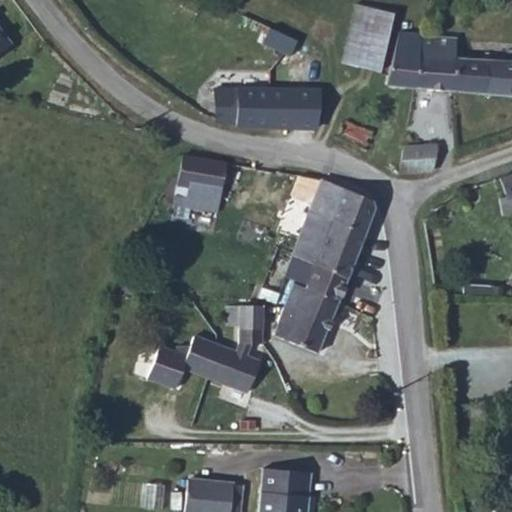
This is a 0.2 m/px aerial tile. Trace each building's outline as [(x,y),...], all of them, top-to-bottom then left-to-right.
[(340,59),(379,70),(395,11),(355,1),(340,59)] [(0,52),(11,44),(0,30),(0,52)] [(418,39),(394,39),(381,105),(390,105),(398,94),(409,95),(417,49),(418,39)] [(417,49),(409,95),(446,98),(452,63),(454,51),(417,49)] [(511,68),(452,63),(446,98),(511,103),(511,68)] [(236,89),(237,120),(252,119),(256,124),(313,123),(312,87),(259,88),(236,89)] [(367,139),(369,128),(345,122),(342,132),(367,139)] [(401,153),(398,181),(416,181),(434,173),(436,150),(401,153)] [(467,197),(472,203),(492,195),(499,206),(507,207),(511,218),(511,179),(489,188),(467,197)] [(212,189),(164,185),(158,232),(176,236),(202,239),(212,189)] [(366,211),(360,207),(310,194),(286,275),(343,293),(366,211)] [(343,293),(286,275),(280,295),(288,298),(288,301),(336,315),(343,293)] [(321,369),(336,315),(288,301),(282,329),(276,355),(321,369)] [(263,332),(229,332),(228,348),(242,348),(241,365),(239,373),(197,359),(193,371),(180,370),(178,375),(162,369),(160,377),(111,369),(100,432),(181,444),(188,392),(251,414),(262,381),(249,377),(251,364),(262,364),(262,347),(263,332)] [(262,470),(256,511),(306,511),(311,477),(262,470)] [(187,506),(230,511),(235,478),(191,472),(187,506)] [(241,511),(245,479),(235,478),(230,511),(236,511),(241,511)]
